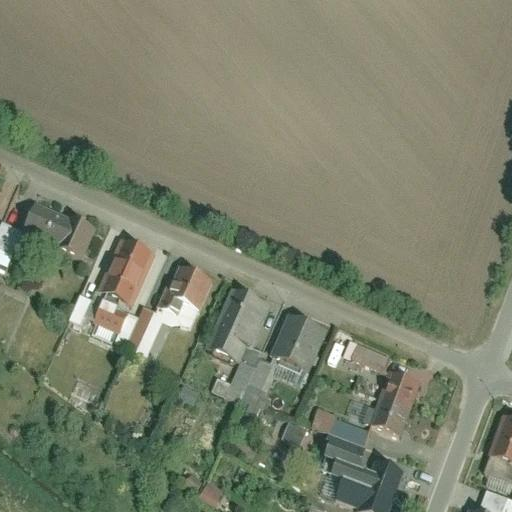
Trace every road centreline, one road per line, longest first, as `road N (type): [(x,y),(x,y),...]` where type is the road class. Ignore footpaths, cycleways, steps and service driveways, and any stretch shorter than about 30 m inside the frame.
road 1 (residential): [(482,375),(0,161)]
road 2 (residential): [(434,511),(482,375)]
